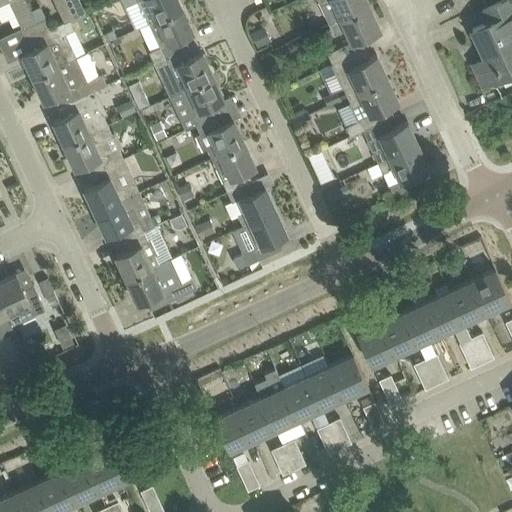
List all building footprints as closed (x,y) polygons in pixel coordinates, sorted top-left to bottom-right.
[(47,16),(36,21),(32,13),(26,0),(8,0),(22,27),(21,28),(25,37),(51,25),(47,16)] [(69,17),(70,19),(75,17),(67,0),(54,0),(63,20),(69,17)] [(79,0),(67,0),(75,17),(85,12),(79,0)] [(138,0),(149,24),(182,8),(178,0),(120,0),(124,7),(138,0)] [(319,0),(330,24),(370,6),(367,0),(319,0)] [(511,0),(502,0),(488,7),(493,19),(472,28),(486,57),(474,62),(484,84),(511,70),(511,0)] [(331,62),(332,63),(365,48),(360,37),(380,28),(370,6),(330,24),(335,33),(348,27),(354,40),(327,52),(327,54),(331,62)] [(149,51),(154,62),(190,46),(184,34),(193,30),(182,8),(149,24),(159,46),(150,50),(149,51)] [(66,31),(74,28),(70,19),(69,17),(63,20),(63,21),(52,26),(51,25),(25,37),(31,48),(22,52),(34,77),(77,57),(66,31)] [(258,47),(271,40),(264,26),(251,32),(258,47)] [(170,95),(180,90),(214,75),(202,50),(194,54),(190,46),(154,62),(170,95)] [(365,48),(332,63),(347,97),(388,78),(377,53),(369,57),(365,48)] [(58,107),(93,91),(93,90),(107,84),(102,73),(99,74),(88,79),(77,57),(34,77),(44,100),(53,96),(58,107)] [(196,123),(196,124),(221,113),(216,102),(224,98),(214,75),(180,90),(170,95),(185,128),(196,123)] [(345,125),(350,134),(389,117),(388,117),(394,114),(390,104),(398,100),(388,78),(347,97),(357,120),(345,125)] [(327,105),(341,99),(339,95),(337,89),(323,96),(327,105)] [(134,95),(139,106),(149,101),(144,90),(134,95)] [(65,144),(109,124),(103,111),(95,114),(90,105),(98,101),(93,91),(58,107),(62,115),(53,119),(65,144)] [(131,98),(120,103),(126,115),(136,110),(131,98)] [(125,116),(128,123),(135,125),(141,122),(136,112),(125,116)] [(210,146),(215,157),(245,143),(233,118),(225,122),(221,113),(196,124),(200,133),(196,135),(203,150),(210,146)] [(375,150),(381,162),(419,144),(407,120),(393,126),(389,117),(350,134),(350,135),(363,129),(373,151),(375,150)] [(165,135),(159,121),(150,125),(156,139),(165,135)] [(89,174),(124,158),(118,146),(112,149),(106,135),(113,132),(109,124),(65,144),(75,167),(84,163),(89,174)] [(226,180),(230,190),(252,180),(247,169),(256,165),(245,143),(215,157),(220,168),(227,164),(233,177),(226,180)] [(394,195),(425,180),(420,170),(429,166),(419,144),(381,162),(390,183),(389,184),(394,195)] [(96,211),(139,191),(134,180),(123,186),(116,172),(128,167),(124,158),(89,174),(93,183),(85,187),(96,211)] [(230,190),(235,200),(225,204),(232,218),(241,214),(246,224),(276,210),(265,185),(256,189),(252,180),(230,190)] [(186,183),(177,187),(183,198),(191,194),(186,183)] [(349,192),(345,184),(326,191),(330,200),(349,192)] [(120,241),(146,229),(155,225),(139,191),(96,211),(107,234),(115,230),(120,241)] [(276,210),(246,224),(233,229),(244,253),(248,262),(283,246),(278,236),(287,232),(276,210)] [(171,218),(174,225),(180,226),(186,223),(181,213),(171,218)] [(215,230),(210,218),(195,224),(201,237),(204,235),(215,230)] [(127,279),(172,258),(171,257),(161,262),(157,252),(151,239),(146,229),(120,241),(124,250),(116,254),(127,279)] [(151,308),(186,292),(197,287),(192,276),(182,281),(172,258),(127,279),(138,301),(147,297),(151,308)] [(496,267),(472,278),(487,309),(510,299),(496,267)] [(16,273),(0,280),(0,293),(14,323),(21,320),(22,322),(36,315),(35,313),(45,308),(33,283),(23,287),(16,273)] [(59,300),(48,276),(39,280),(50,304),(51,304),(52,307),(59,305),(57,301),(59,300)] [(464,320),(487,309),(472,278),(449,288),(464,320)] [(441,331),(464,320),(449,288),(426,299),(441,331)] [(0,329),(14,323),(0,293),(0,329)] [(418,341),(441,331),(426,299),(403,310),(418,341)] [(394,352),(418,341),(403,310),(380,321),(394,352)] [(371,363),(394,352),(380,321),(357,331),(371,363)] [(483,331),(471,336),(483,361),(494,356),(483,331)] [(471,367),(483,361),(471,336),(460,342),(471,367)] [(353,352),(330,363),(345,395),(368,384),(353,352)] [(437,352),(425,358),(437,382),(448,377),(437,352)] [(426,388),(437,382),(425,358),(414,363),(426,388)] [(322,405),(345,395),(330,363),(307,374),(322,405)] [(298,416),(322,405),(307,374),(284,384),(298,416)] [(379,379),(391,404),(403,398),(391,374),(379,379)] [(275,427),(298,416),(284,384),(261,395),(275,427)] [(252,438),(275,427),(261,395),(237,406),(252,438)] [(375,400),(363,406),(375,430),(387,425),(375,400)] [(252,438),(237,406),(214,417),(229,448),(252,438)] [(340,416),(329,421),(341,446),(352,441),(340,416)] [(329,452),(341,446),(329,421),(317,427),(329,452)] [(131,436),(130,437),(108,447),(122,479),(145,468),(131,436)] [(294,438),(283,443),(294,468),(306,462),(294,438)] [(283,473),(294,468),(283,443),(271,448),(283,473)] [(84,458),(99,489),(122,479),(108,447),(84,458)] [(99,489),(84,458),(61,468),(76,500),(99,489)] [(249,459),(237,464),(248,489),(260,484),(249,459)] [(76,500),(61,468),(38,479),(53,511),(76,500)] [(15,490),(25,511),(50,511),(53,511),(38,479),(15,490)] [(157,511),(164,509),(153,484),(141,490),(151,511),(157,511)] [(25,511),(15,490),(0,496),(0,511),(25,511)] [(338,511),(344,509),(338,497),(327,502),(332,511),(338,511)] [(123,511),(118,500),(107,505),(109,511),(123,511)]
